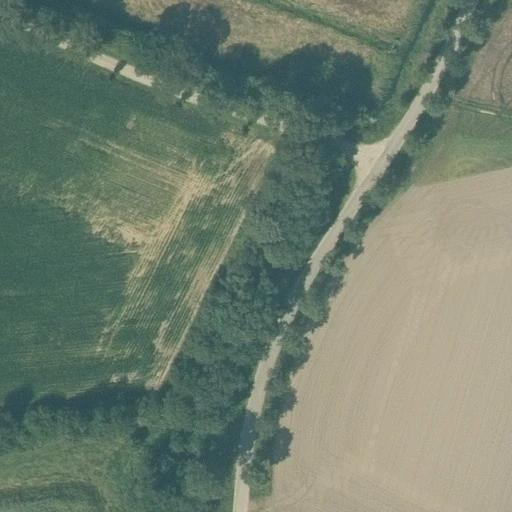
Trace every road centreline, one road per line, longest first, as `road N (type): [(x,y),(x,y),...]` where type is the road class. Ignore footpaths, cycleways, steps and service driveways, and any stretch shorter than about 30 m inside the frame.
road 1 (unclassified): [(246,511),(259,398),(297,286),(473,0)]
road 2 (track): [(0,6),(110,59),(379,155)]
